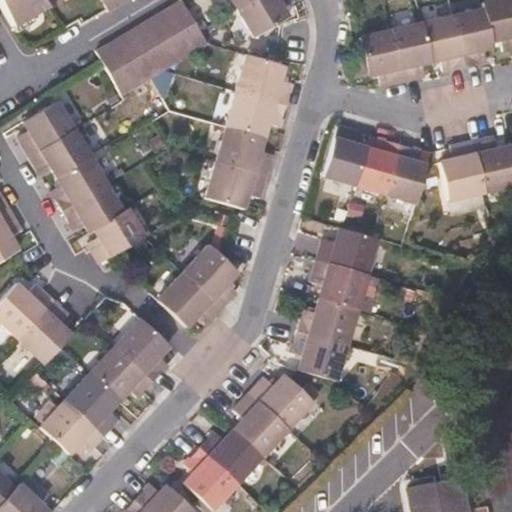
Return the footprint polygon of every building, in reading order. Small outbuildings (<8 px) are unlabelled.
[(0,0),(0,6),(11,26),(53,0),(0,0)] [(148,76),(164,67),(205,42),(198,30),(182,2),(180,0),(176,0),(93,50),(99,60),(119,94),(148,76)] [(121,0),(100,0),(106,9),(121,0)] [(247,0),(238,6),(254,32),(272,22),(287,12),(283,5),(289,0),(247,0)] [(511,0),(507,0),(481,6),(482,11),(489,42),(498,39),(501,51),(511,48),(511,0)] [(489,42),(482,11),(451,18),(462,66),(485,60),(482,50),(490,48),(489,42)] [(462,66),(451,18),(420,25),(428,62),(437,60),(440,71),(462,66)] [(428,62),(420,25),(389,31),(400,81),(423,76),(420,64),(428,62)] [(400,81),(389,31),(357,38),(366,78),(376,75),(378,86),(400,81)] [(235,87),(284,101),(290,80),(279,77),(282,65),(271,62),(244,54),(235,87)] [(279,123),(284,101),(235,87),(225,123),(263,134),(267,119),(279,123)] [(28,152),(72,126),(54,97),(52,99),(22,117),(27,126),(17,132),(28,152)] [(259,146),(263,134),(225,123),(215,158),(264,172),(270,150),(259,146)] [(49,164),(54,172),(87,152),(72,126),(28,152),(39,170),(49,164)] [(319,177),(351,186),(361,148),(353,146),(355,135),(333,129),(319,177)] [(490,138),(470,143),(482,194),(511,186),(511,163),(508,145),(493,149),(490,138)] [(371,151),(361,148),(351,186),(383,196),(396,146),(374,140),(371,151)] [(444,203),(482,194),(470,143),(447,148),(450,160),(434,164),(444,203)] [(396,146),(383,196),(413,205),(423,166),(414,163),(416,152),(396,146)] [(87,152),(54,172),(58,180),(48,187),(60,206),(103,180),(87,152)] [(258,193),(264,172),(215,158),(205,195),(231,202),(243,204),(246,190),(258,193)] [(87,228),(91,225),(120,208),(103,180),(60,206),(72,226),(81,219),(87,228)] [(120,208),(91,225),(96,232),(86,239),(89,243),(97,258),(106,253),(141,231),(126,204),(120,208)] [(17,226),(5,207),(0,210),(0,253),(14,246),(7,234),(17,226)] [(322,236),(316,257),(365,271),(375,235),(372,234),(341,224),(338,223),(334,239),(322,236)] [(180,268),(219,304),(233,289),(224,280),(233,268),(218,253),(206,241),(180,268)] [(355,306),(365,271),(316,257),(310,279),(320,282),(317,295),(355,306)] [(219,304),(180,268),(153,296),(183,323),(192,313),(202,322),(219,304)] [(0,290),(0,319),(14,333),(49,297),(35,283),(32,282),(24,290),(12,277),(0,290)] [(345,342),(355,306),(317,295),(313,311),(302,308),(296,328),(345,342)] [(64,313),(49,297),(14,333),(42,359),(57,343),(67,332),(56,321),(64,313)] [(136,316),(111,343),(148,378),(160,367),(164,362),(156,353),(165,342),(136,316)] [(345,342),(296,328),(289,350),(299,353),(296,367),(335,379),(345,342)] [(86,370),(115,397),(124,386),(133,395),(148,378),(111,343),(86,370)] [(443,378),(436,374),(424,369),(411,394),(416,397),(430,404),(443,378)] [(105,408),(115,397),(86,370),(60,397),(98,433),(114,416),(105,408)] [(263,375),(248,392),(286,427),(312,400),(287,376),(282,372),(271,383),(263,375)] [(286,427),(248,392),(233,407),(241,415),(231,426),(261,454),(286,427)] [(83,450),(98,433),(60,397),(33,425),(53,443),(63,453),(73,441),(83,450)] [(261,454),(231,426),(221,436),(213,429),(197,445),(236,481),(261,454)] [(171,489),(195,511),(206,511),(236,481),(197,445),(182,461),(190,470),(171,489)] [(0,499),(14,485),(0,471),(0,499)] [(18,481),(14,485),(0,499),(0,511),(46,511),(49,510),(18,481)] [(195,511),(171,489),(164,482),(157,490),(149,483),(134,498),(148,511),(195,511)] [(462,511),(458,484),(406,493),(409,511),(462,511)] [(148,511),(134,498),(121,511),(148,511)]
